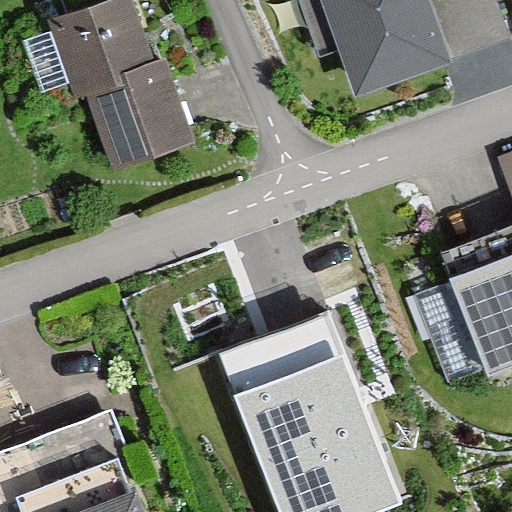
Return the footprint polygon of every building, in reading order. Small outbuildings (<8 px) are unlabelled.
[(151,62),(129,0),(56,0),(61,14),(48,18),(76,98),(85,95),(110,169),(192,141),(163,57),(151,62)] [(443,64),(422,0),(327,0),(358,91),(443,64)] [(511,238),(428,269),(472,388),(511,373),(511,238)] [(375,511),(402,502),(331,311),(222,352),(282,511),(375,511)] [(141,511),(106,414),(0,453),(0,511),(141,511)]
